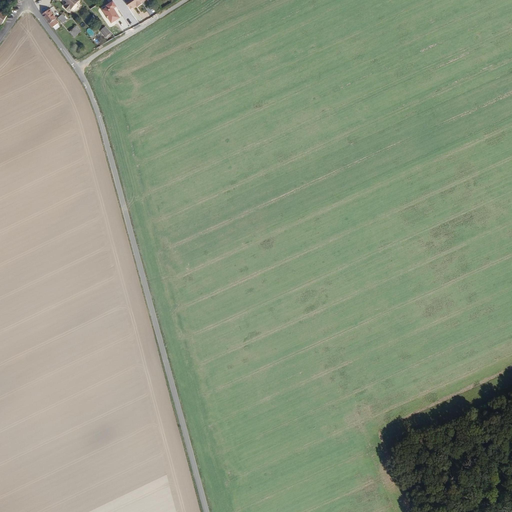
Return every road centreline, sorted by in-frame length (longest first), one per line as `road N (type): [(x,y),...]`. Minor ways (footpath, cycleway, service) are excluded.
road 1 (tertiary): [(206,511),(98,107),(74,65)]
road 2 (residential): [(74,65),(185,0)]
